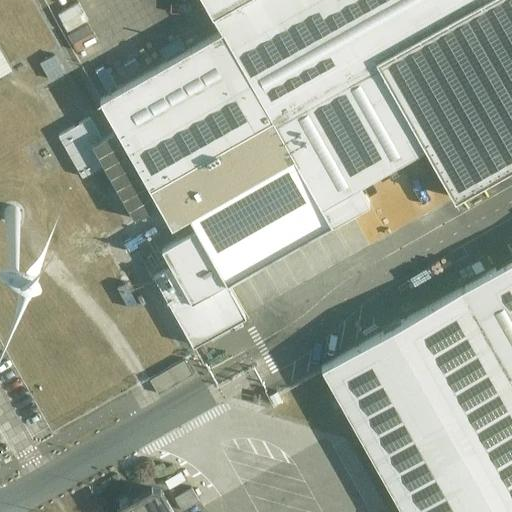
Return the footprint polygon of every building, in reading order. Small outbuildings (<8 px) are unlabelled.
[(77,0),(57,0),(55,1),(63,20),(82,11),(77,0)] [(511,0),(204,0),(221,29),(99,98),(119,133),(115,135),(113,130),(101,137),(91,143),(103,164),(134,218),(155,206),(119,141),(122,139),(176,233),(189,226),(191,229),(194,227),(194,228),(161,247),(170,264),(153,274),(193,344),(245,315),(226,281),(331,221),(321,203),(424,145),(453,197),(511,163),(511,0)] [(97,69),(151,40),(140,20),(109,37),(115,47),(92,59),(97,69)] [(40,62),(50,79),(63,71),(53,54),(40,62)] [(82,176),(103,164),(91,143),(101,137),(98,131),(95,125),(89,116),(58,134),(82,176)] [(4,209),(4,212),(4,214),(4,216),(6,218),(8,220),(10,221),(12,221),(14,221),(17,220),(18,218),(20,216),(20,214),(20,212),(20,209),(18,207),(17,206),(14,205),(12,204),(10,205),(8,206),(6,207),(4,209)] [(511,511),(511,256),(320,365),(402,511),(511,511)] [(173,511),(160,489),(151,486),(116,506),(119,511),(173,511)]
